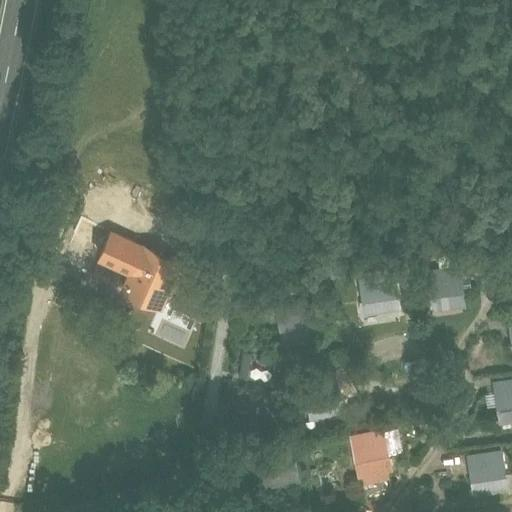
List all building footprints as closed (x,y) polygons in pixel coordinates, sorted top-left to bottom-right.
[(120,217),(117,223),(84,210),(72,239),(105,253),(103,257),(101,262),(132,275),(129,282),(172,300),(180,281),(181,281),(195,249),(120,217)] [(333,244),(334,260),(359,259),(359,243),(333,244)] [(426,258),(432,297),(469,291),(463,252),(426,258)] [(363,267),(367,299),(403,294),(398,262),(363,267)] [(276,294),(284,336),(320,329),(312,287),(276,294)] [(285,358),(286,344),(250,341),(249,361),(271,362),(272,357),(285,358)] [(511,371),(489,376),(495,416),(511,412),(511,371)] [(314,411),(348,404),(341,372),(307,380),(314,411)] [(348,430),(356,472),(391,466),(383,423),(348,430)] [(264,480),(298,475),(292,443),(258,449),(264,480)] [(506,443),(472,447),(478,489),(511,484),(506,443)]
